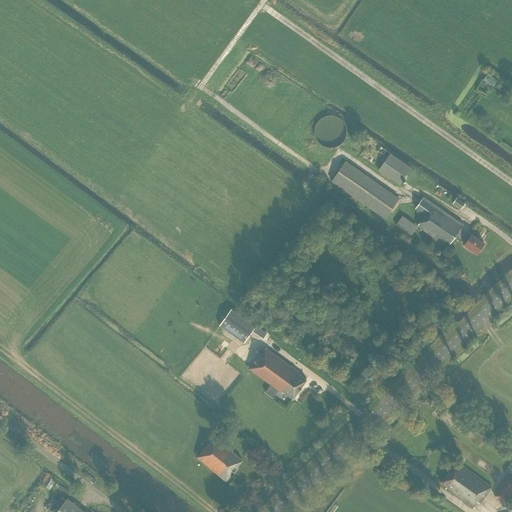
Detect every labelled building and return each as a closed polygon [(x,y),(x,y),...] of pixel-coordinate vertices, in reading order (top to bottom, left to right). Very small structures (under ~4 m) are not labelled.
[(315,128),(314,131),(315,135),(316,138),(317,141),(319,143),(322,145),(325,147),(328,148),(331,148),(335,147),(338,146),(341,144),(343,142),(345,139),(346,136),(347,133),(346,129),(346,126),(344,123),(342,121),(339,118),(336,117),(333,116),(330,116),(326,116),(323,118),(320,120),(318,122),(316,125),(315,128)] [(399,184),(410,167),(390,153),(379,170),(399,184)] [(385,218),(399,198),(346,162),(332,182),(385,218)] [(415,208),(416,208),(423,213),(419,218),(421,220),(417,226),(447,246),(453,239),(455,236),(465,243),(464,245),(477,254),(484,243),(471,234),(461,227),(464,224),(423,196),(415,208)] [(461,209),(465,203),(457,197),(452,204),(461,209)] [(394,225),(410,236),(417,226),(401,215),(394,225)] [(266,307),(273,298),(270,295),(262,303),(266,307)] [(222,321),(246,339),(258,323),(234,305),(222,321)] [(318,344),(328,330),(317,322),(307,335),(318,344)] [(349,363),(355,355),(346,349),(348,346),(340,339),(330,351),(338,358),(340,356),(349,363)] [(293,399),(306,379),(296,372),(297,371),(266,348),(261,354),(260,354),(250,367),(249,366),(247,368),(282,393),(283,392),(293,399)] [(237,467),(242,460),(232,451),(232,450),(216,436),(211,442),(210,441),(196,457),(225,481),(226,479),(226,480),(232,473),(233,474),(238,468),(237,467)] [(479,503),(491,487),(462,465),(460,467),(454,463),(440,482),(447,487),(445,488),(473,509),(478,502),(479,503)] [(511,507),(511,505),(511,477),(508,475),(494,495),(511,507)] [(83,511),(67,499),(57,511),(83,511)]
